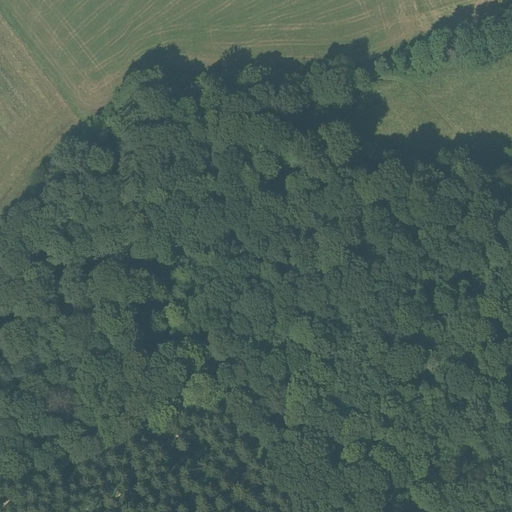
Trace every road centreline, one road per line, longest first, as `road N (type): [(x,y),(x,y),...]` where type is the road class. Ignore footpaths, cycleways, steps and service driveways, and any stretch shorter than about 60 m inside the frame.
road 1 (track): [(20,383),(158,308),(253,303),(511,320)]
road 2 (track): [(396,511),(511,458)]
